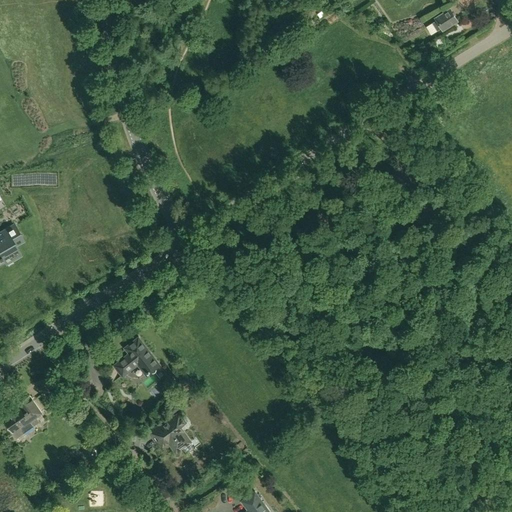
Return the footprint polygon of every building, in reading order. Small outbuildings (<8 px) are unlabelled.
[(449,9),(435,19),(436,21),(432,24),(437,31),(441,28),(442,30),(457,21),(449,9)] [(0,266),(20,255),(16,248),(14,245),(22,240),(13,224),(5,229),(7,232),(4,233),(5,236),(0,239),(0,266)] [(138,364),(147,375),(160,364),(139,337),(126,348),(130,353),(115,365),(123,375),(138,364)] [(183,391),(193,385),(187,376),(177,383),(183,391)] [(54,387),(45,393),(49,399),(58,392),(54,387)] [(40,422),(36,416),(41,412),(30,395),(17,404),(20,408),(3,420),(12,432),(20,427),(24,433),(40,422)] [(176,453),(191,442),(181,427),(187,423),(179,413),(161,426),(160,425),(149,433),(158,444),(160,442),(163,447),(169,443),(176,453)] [(269,511),(255,492),(243,501),(249,511),(247,511),(269,511)]
